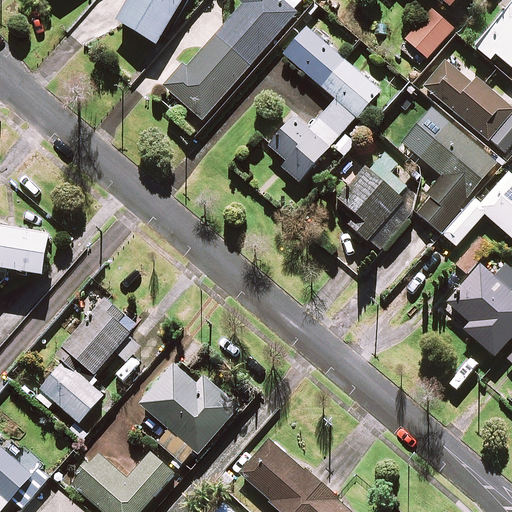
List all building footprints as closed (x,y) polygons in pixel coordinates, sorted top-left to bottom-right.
[(185,0),(131,0),(117,24),(156,48),(185,0)] [(298,15),(280,0),(241,0),(238,3),(243,7),(188,70),(184,66),(164,89),(203,123),(298,15)] [(437,0),(448,10),(457,0),(437,0)] [(511,7),(476,53),(489,63),(494,58),(511,72),(511,7)] [(453,32),(432,13),(400,48),(421,68),(453,32)] [(337,50),(310,26),(283,56),(335,103),(309,133),(294,119),(268,148),(286,164),(282,169),(299,184),(380,94),(334,53),(337,50)] [(471,85),(445,64),(424,89),(504,156),(511,146),(511,111),(475,81),(471,85)] [(497,164),(449,124),(436,140),(420,127),(403,147),(442,179),(414,213),(443,237),(463,214),(459,211),(497,164)] [(398,167),(385,156),(370,174),(366,171),(338,203),(358,220),(350,230),(376,253),(420,203),(389,177),(398,167)] [(511,178),(509,175),(481,207),(476,203),(445,238),(456,248),(484,216),(511,240),(511,178)] [(0,275),(3,272),(46,277),(51,234),(0,227),(0,275)] [(487,261),(496,250),(478,237),(454,267),(467,277),(482,257),(487,261)] [(511,291),(511,273),(504,266),(494,278),(482,266),(446,305),(468,325),(463,331),(494,359),(511,338),(511,294),(510,293),(511,291)] [(138,327),(108,300),(65,349),(95,376),(138,327)] [(104,397),(65,363),(35,398),(48,409),(55,402),(80,424),(104,397)] [(160,444),(183,464),(194,452),(199,456),(240,408),(203,377),(197,383),(176,365),(142,406),(171,431),(160,444)] [(0,442),(0,511),(11,501),(21,510),(48,480),(3,440),(0,442)] [(352,511),(271,441),(241,476),(282,511),(352,511)] [(142,511),(175,475),(150,453),(128,477),(102,454),(74,485),(103,511),(142,511)] [(83,511),(57,490),(38,511),(83,511)]
